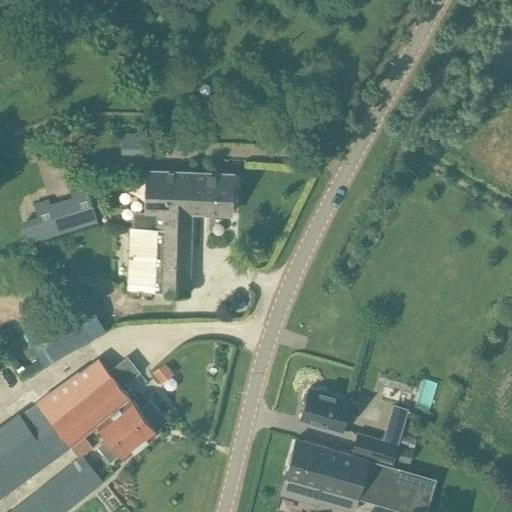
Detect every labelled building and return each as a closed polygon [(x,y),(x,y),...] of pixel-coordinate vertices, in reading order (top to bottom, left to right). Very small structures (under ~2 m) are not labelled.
[(132,227),(159,228),(186,230),(187,189),(193,189),(193,172),(149,170),(147,212),(133,212),(132,227)] [(233,173),(193,172),(193,189),(187,189),(186,230),(159,228),(132,227),(130,290),(190,292),(192,212),(231,213),(233,173)] [(47,198),(33,203),(37,215),(44,239),(99,222),(87,185),(70,190),(72,197),(49,204),(47,198)] [(86,296),(26,329),(44,364),(105,331),(86,296)] [(140,371),(128,356),(110,370),(99,356),(79,371),(78,369),(20,412),(19,410),(0,424),(0,499),(71,447),(78,457),(6,511),(63,511),(103,481),(82,455),(92,447),(84,435),(97,424),(108,437),(97,446),(110,462),(121,453),(124,458),(158,430),(154,426),(165,417),(151,399),(140,408),(122,386),(140,371)] [(171,361),(156,370),(164,382),(178,373),(171,361)] [(326,389),(319,387),(315,389),(309,387),(308,390),(305,392),(303,398),(305,402),(301,417),(342,429),(346,415),(352,417),(356,415),(359,407),(357,403),(350,401),(351,399),(328,393),(326,389)] [(398,402),(387,436),(404,441),(414,407),(398,402)] [(357,432),(351,450),(393,462),(398,444),(357,432)] [(286,477),(282,492),(318,502),(323,488),(405,511),(426,511),(437,477),(398,466),(398,467),(382,463),(379,462),(379,461),(339,450),(296,437),(290,457),(285,476),(286,477)] [(402,446),(398,462),(409,465),(413,450),(402,446)]
